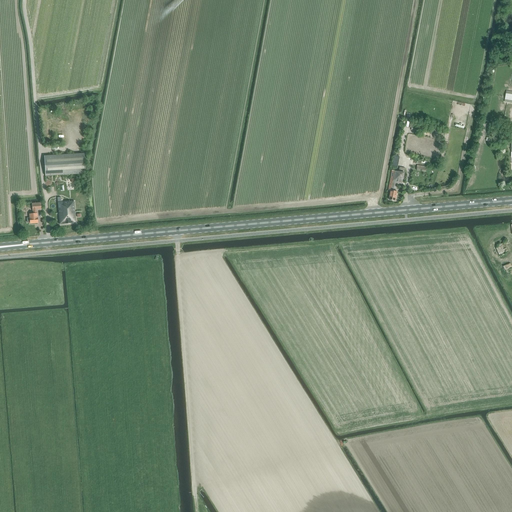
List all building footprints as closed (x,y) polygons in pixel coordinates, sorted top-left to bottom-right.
[(43,156),(44,176),(85,173),(84,153),(43,156)] [(390,186),(389,190),(391,191),(389,200),(392,200),(395,201),(397,192),(394,191),(394,189),(396,183),(402,183),(405,168),(400,167),(399,172),(393,170),(390,186)] [(62,199),(61,200),(61,202),(57,202),(59,224),(76,223),(74,201),(69,202),(69,201),(62,202),(62,199)] [(41,203),(31,203),(32,210),(33,210),(33,214),(29,215),(29,218),(26,218),(27,223),(30,223),(30,224),(38,223),(37,210),(41,210),(41,203)] [(498,248),(495,249),(498,255),(508,251),(504,243),(497,246),(498,248)]
